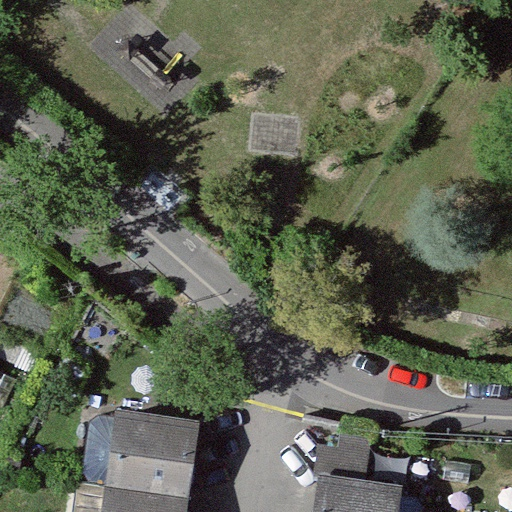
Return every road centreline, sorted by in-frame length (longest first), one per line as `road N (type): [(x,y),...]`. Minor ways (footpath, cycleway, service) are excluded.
road 1 (residential): [(0,103),(257,326)]
road 2 (residential): [(257,326),(184,328),(0,186)]
road 3 (residential): [(257,326),(314,375),(356,394),(413,410),(511,417)]
